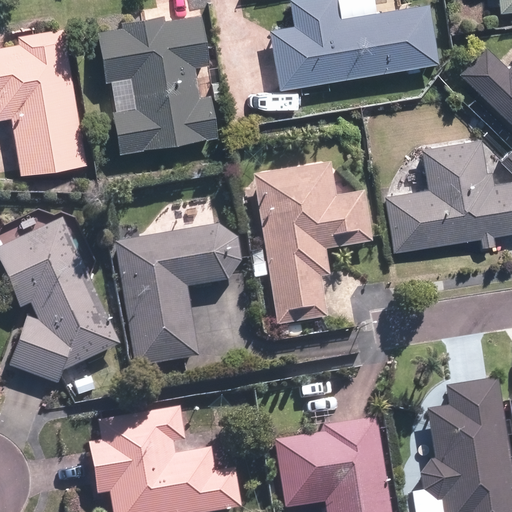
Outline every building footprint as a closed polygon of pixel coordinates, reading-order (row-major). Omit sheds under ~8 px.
[(278,89),(436,63),(426,1),(337,16),(334,0),(289,0),(293,23),(268,27),(278,89)] [(511,0),(498,0),(500,12),(511,10),(511,0)] [(119,20),(120,26),(96,30),(105,81),(109,81),(114,109),(111,110),(118,152),(217,136),(210,93),(199,95),(194,66),(207,64),(198,12),(163,18),(163,13),(119,20)] [(85,164),(62,27),(15,34),(17,43),(0,45),(0,117),(10,116),(20,175),(85,164)] [(511,60),(506,67),(483,44),(458,70),(511,123),(511,60)] [(383,194),(392,249),(511,230),(511,180),(493,183),(491,166),(485,167),(481,140),(421,149),(427,187),(383,194)] [(511,147),(509,145),(497,157),(511,172),(511,147)] [(254,195),(264,249),(250,252),(252,265),(266,263),(276,324),(338,314),(327,249),(371,242),(362,191),(337,195),(331,160),(251,173),(253,184),(244,186),(245,196),(254,195)] [(215,228),(213,227),(206,182),(170,187),(177,230),(113,240),(132,365),(194,356),(184,287),(221,281),(223,280),(225,279),(227,278),(229,277),(230,275),(232,274),(233,272),(235,270),(236,268),(237,267),(238,264),(238,262),(239,260),(239,258),(239,256),(239,254),(239,252),(239,250),(238,248),(238,246),(237,244),(236,242),(235,240),(233,238),(232,236),(231,235),(229,233),(227,232),(225,231),(223,230),(221,229),(219,228),(217,228),(215,228)] [(25,316),(8,365),(58,382),(62,370),(118,344),(59,218),(0,246),(0,269),(18,308),(30,303),(39,320),(25,316)] [(511,511),(511,483),(496,379),(443,387),(446,406),(425,409),(433,460),(432,460),(431,461),(430,462),(429,463),(428,463),(428,464),(427,465),(426,465),(426,466),(425,467),(424,468),(423,469),(423,470),(422,471),(422,472),(422,473),(421,474),(421,475),(420,476),(420,477),(420,478),(420,479),(420,480),(420,481),(420,482),(420,483),(420,484),(420,485),(420,486),(420,487),(421,488),(421,489),(410,491),(413,511),(511,511)] [(109,490),(112,511),(198,511),(239,506),(233,467),(213,470),(209,447),(176,452),(174,440),(184,438),(179,407),(95,420),(98,439),(88,440),(96,492),(109,490)] [(390,511),(376,417),(320,425),(321,434),(275,441),(286,509),(325,503),(326,511),(390,511)]
